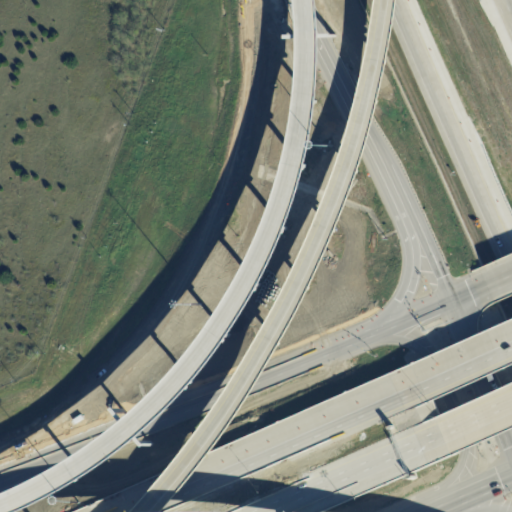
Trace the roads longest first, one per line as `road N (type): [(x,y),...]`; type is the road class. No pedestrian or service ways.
road 1 (motorway): [(304,0),(309,43),(295,142),(282,194),(231,304),(151,404),(92,454),(0,504)]
road 2 (motorway): [(137,511),(200,441),(286,298),(351,145),(381,0)]
road 3 (secondary): [(446,300),(0,479)]
road 4 (secondary): [(297,0),(465,343)]
road 5 (motorway): [(386,0),(511,280)]
road 6 (motorway): [(419,384),(182,489)]
road 7 (secondary): [(445,505),(464,447),(426,352),(370,335)]
road 8 (motorway): [(269,511),(440,437)]
